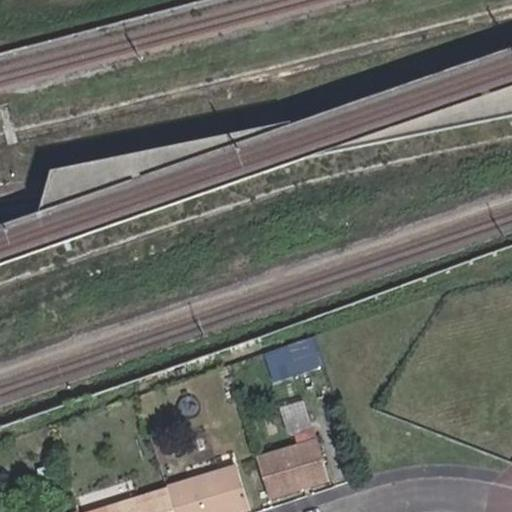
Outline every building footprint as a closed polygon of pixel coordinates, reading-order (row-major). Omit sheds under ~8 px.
[(301,358),(313,354),(311,347),(299,351),(300,354),(301,358)] [(286,358),(287,363),(301,358),(300,354),(286,358)] [(319,370),(313,354),(301,358),(307,374),(319,370)] [(301,358),(287,363),(293,379),(307,374),(301,358)] [(319,440),(258,458),(270,498),(330,479),(319,440)] [(238,465),(168,486),(169,488),(176,511),(235,511),(250,507),(238,465)] [(176,511),(169,488),(107,508),(108,511),(176,511)]
